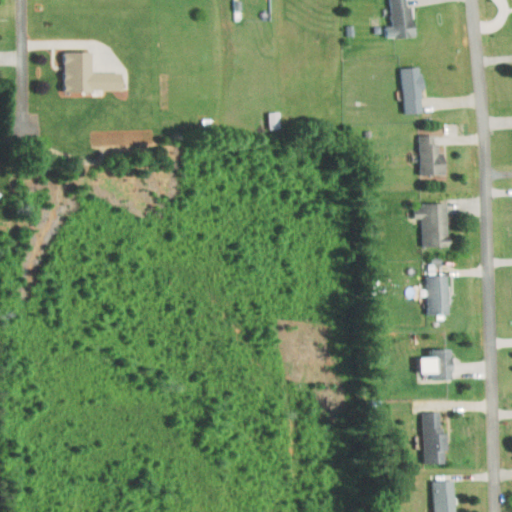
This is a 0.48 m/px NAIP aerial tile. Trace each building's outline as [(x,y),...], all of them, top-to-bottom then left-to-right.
[(379,0),(381,20),(375,20),(376,33),(404,31),(401,0),(379,0)] [(54,83),(111,83),(111,65),(81,65),(81,44),(54,44),(54,83)] [(413,105),(409,59),(390,61),(394,107),(413,105)] [(270,105),(258,105),(259,122),(270,121),(270,105)] [(434,167),(434,146),(428,146),(427,136),(423,136),(423,128),(408,128),(410,168),(434,167)] [(411,211),(412,240),(439,239),(437,197),(403,198),(404,212),(411,211)] [(437,268),(416,268),(417,308),(438,307),(437,268)] [(409,366),(421,366),(422,372),(441,372),(440,342),(420,342),(420,350),(409,350),(409,366)] [(411,405),(413,456),(434,456),(433,405),(411,405)] [(423,511),(445,511),(444,473),(423,474),(423,511)]
